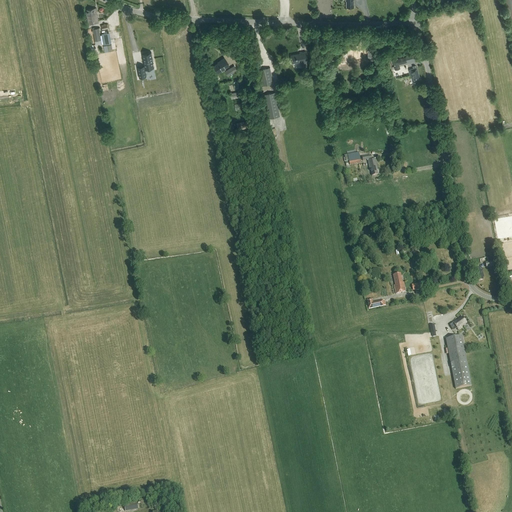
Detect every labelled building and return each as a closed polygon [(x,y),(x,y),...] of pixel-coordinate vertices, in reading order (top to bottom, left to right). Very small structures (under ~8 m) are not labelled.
[(88,25),(99,23),(97,14),(96,8),(87,10),(87,11),(86,12),(88,25)] [(93,29),(95,41),(101,40),(99,28),(93,29)] [(363,44),(351,47),(354,61),(366,58),(364,52),(365,52),(365,49),(364,49),(363,44)] [(306,61),(307,61),(305,51),(301,52),(299,52),(299,54),(290,55),(292,64),(301,62),(302,67),(307,66),(306,61)] [(144,66),(137,67),(139,78),(146,77),(145,68),(152,66),(152,67),(154,67),(154,68),(154,67),(155,67),(154,64),(153,64),(151,53),(151,52),(151,53),(142,54),(144,66)] [(395,70),(400,68),(399,64),(407,62),(405,56),(392,60),(395,70)] [(215,65),(219,71),(229,65),(224,58),(220,60),(221,61),(215,65)] [(234,65),(225,71),(228,76),(237,70),(234,65)] [(420,79),(417,68),(416,68),(415,66),(413,67),(413,69),(409,70),(413,83),(417,82),(416,80),(420,79)] [(274,84),(270,67),(258,70),(262,86),(274,84)] [(280,116),(275,92),(263,95),(268,119),(280,116)] [(246,121),(236,123),(238,130),(247,128),(246,121)] [(359,153),(344,156),(346,162),(345,162),(346,168),(350,167),(350,166),(361,163),(359,153)] [(367,160),(368,164),(369,171),(371,170),(372,176),(378,175),(377,170),(375,158),(371,159),(370,155),(362,157),(362,161),(364,161),(364,160),(367,160)] [(483,278),(484,277),(482,268),(475,270),(477,279),(478,279),(479,281),(483,280),(483,278)] [(396,294),(405,292),(403,282),(402,283),(400,274),(393,275),(395,285),(394,286),(396,294)] [(368,309),(386,305),(385,300),(373,302),(372,299),(366,300),(368,309)] [(461,327),(466,323),(462,317),(457,322),(456,321),(453,323),(458,330),(461,328),(461,327)] [(462,336),(445,339),(455,389),(471,386),(462,336)]
